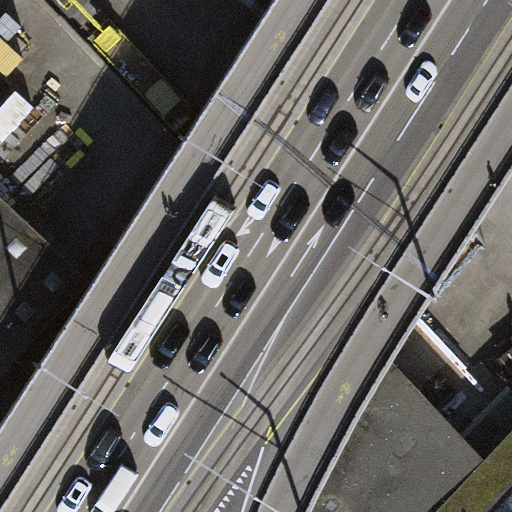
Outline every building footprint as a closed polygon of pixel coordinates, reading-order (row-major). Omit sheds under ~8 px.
[(0,197),(0,338),(19,356),(89,282),(0,197)] [(0,376),(19,356),(0,338),(0,376)] [(511,511),(511,442),(487,469),(447,511),(442,511),(428,499),(445,481),(333,373),(300,342),(197,507),(201,511),(511,511)] [(447,511),(487,469),(365,342),(333,373),(445,481),(428,499),(442,511),(447,511)] [(511,440),(511,403),(475,443),(494,460),(511,440)]
